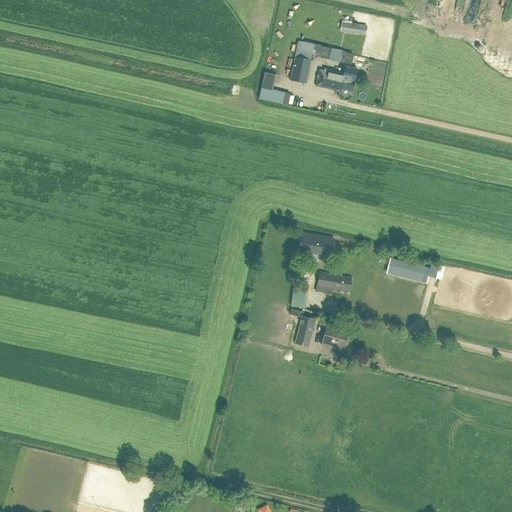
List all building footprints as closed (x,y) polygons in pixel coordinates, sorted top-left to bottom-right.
[(341,21),(340,30),(365,34),(366,25),(341,21)] [(341,61),(347,62),(347,59),(345,53),(329,49),(327,56),(340,59),(341,61)] [(311,60),(294,57),(290,80),(306,84),(311,60)] [(319,69),(315,86),(334,90),(335,88),(340,89),(339,91),(342,92),(341,94),(342,96),(346,97),(348,96),(349,94),(351,94),(356,68),(345,66),(343,74),(319,69)] [(332,253),(334,243),(314,238),(315,235),(302,232),(299,246),(332,253)] [(316,286),(349,292),(351,277),(319,272),(316,286)] [(314,302),(325,303),(326,292),(314,291),(314,302)] [(316,320),(302,316),(294,344),(309,347),(316,320)] [(320,345),(343,352),(348,335),(340,333),(342,328),(326,324),(320,345)]
